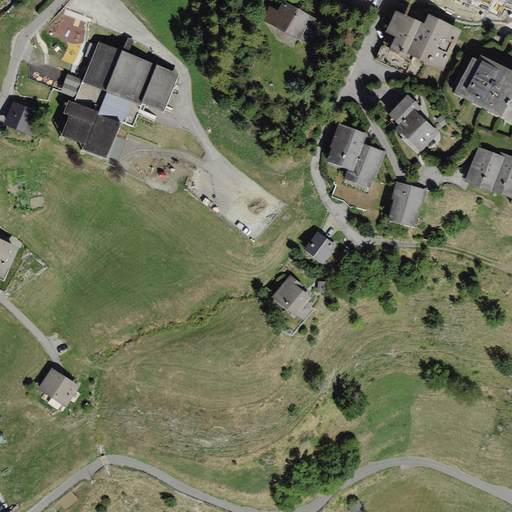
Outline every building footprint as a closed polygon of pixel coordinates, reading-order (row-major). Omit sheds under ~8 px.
[(511,0),(463,0),(511,12),(511,0)] [(270,11),(262,7),(254,22),(298,44),(303,35),(307,36),(313,22),(275,2),(270,11)] [(415,27),(390,14),(380,34),(387,37),(379,50),(397,58),(399,54),(439,70),(457,33),(420,18),(415,27)] [(92,45),(86,43),(80,58),(84,60),(75,80),(62,74),(54,93),(67,98),(65,103),(59,101),(54,115),(59,118),(49,138),(104,162),(118,125),(128,129),(132,118),(151,124),(153,118),(137,112),(139,108),(157,114),(158,111),(163,113),(178,76),(121,56),(128,42),(120,39),(114,52),(93,43),(92,45)] [(511,80),(472,59),(452,97),(511,129),(511,80)] [(415,109),(404,98),(382,117),(393,127),(390,130),(412,152),(432,134),(410,113),(415,109)] [(33,113),(10,103),(0,125),(0,128),(22,138),(33,113)] [(359,137),(334,128),(321,161),(341,168),(337,178),(365,191),(379,156),(355,147),(359,137)] [(494,159),(473,150),(457,183),(479,193),(481,190),(505,200),(511,186),(511,161),(496,155),(494,159)] [(418,194),(390,184),(376,220),(404,230),(418,194)] [(308,235),(294,250),(309,263),(322,248),(308,235)] [(0,274),(10,250),(0,245),(0,274)] [(282,278),(263,298),(281,315),(300,295),(282,278)] [(69,388),(46,373),(33,392),(56,407),(69,388)] [(355,507),(353,500),(343,503),(346,510),(355,507)]
